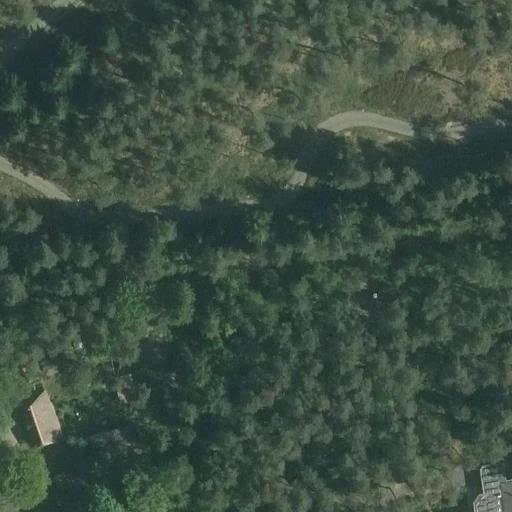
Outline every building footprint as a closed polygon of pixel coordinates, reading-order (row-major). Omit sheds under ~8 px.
[(21,399),(36,445),(61,437),(49,402),(42,404),(38,393),(21,399)] [(130,436),(104,442),(112,476),(137,470),(130,436)] [(511,511),(511,479),(503,481),(501,462),(500,461),(482,463),(481,465),(485,494),(480,494),(475,501),(476,511),(511,511)] [(46,471),(27,478),(37,504),(56,497),(46,471)] [(70,511),(67,502),(42,509),(42,507),(29,511),(70,511)]
